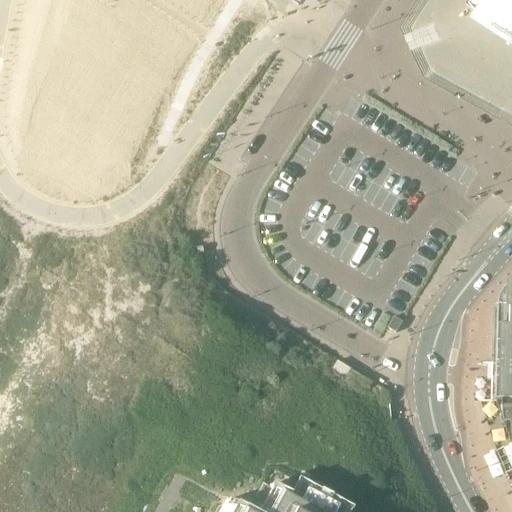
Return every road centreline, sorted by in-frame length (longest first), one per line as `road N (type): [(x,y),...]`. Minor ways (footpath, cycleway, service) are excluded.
road 1 (residential): [(371,0),(253,174),(240,202),(236,246),(275,296),(428,382)]
road 2 (secondary): [(428,382),(433,341),(451,305),(511,233)]
road 3 (secondary): [(472,511),(440,448),(428,382)]
